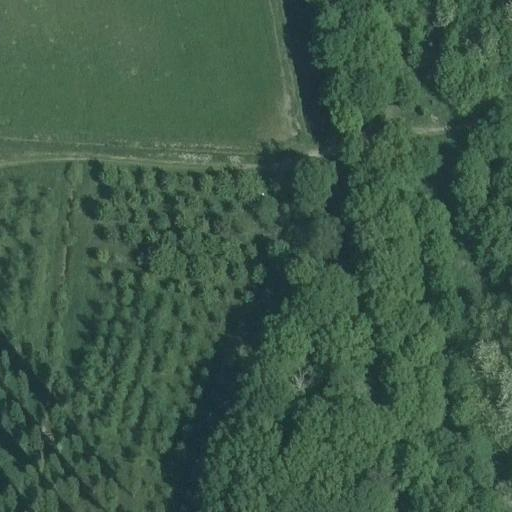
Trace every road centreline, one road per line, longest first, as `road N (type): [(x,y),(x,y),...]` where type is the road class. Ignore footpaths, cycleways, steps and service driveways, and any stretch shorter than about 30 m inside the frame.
road 1 (track): [(432,511),(360,144)]
road 2 (track): [(360,144),(333,0)]
